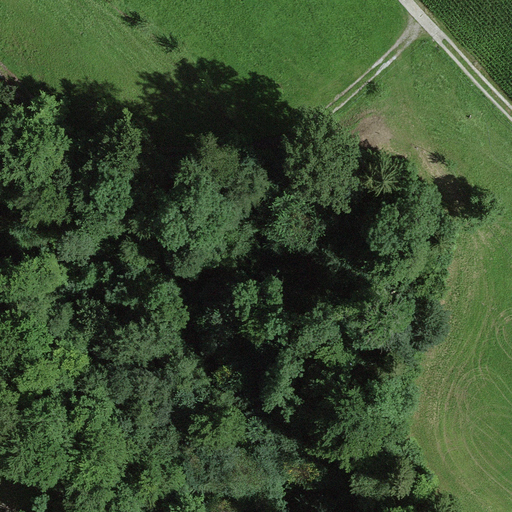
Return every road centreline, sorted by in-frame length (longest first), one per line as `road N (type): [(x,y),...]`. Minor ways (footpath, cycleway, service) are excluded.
road 1 (track): [(0,57),(72,120),(109,135),(252,145),(295,138),(335,110),(421,22)]
road 2 (residential): [(511,115),(401,0)]
